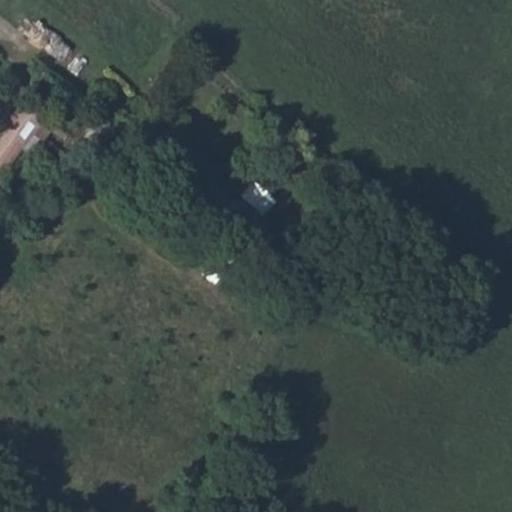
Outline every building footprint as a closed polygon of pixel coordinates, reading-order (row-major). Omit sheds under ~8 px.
[(50,126),(4,91),(0,96),(0,174),(21,148),(25,151),(35,137),(39,140),(50,126)] [(109,129),(98,120),(81,143),(92,151),(109,129)] [(154,136),(138,154),(177,187),(192,168),(154,136)] [(242,193),(264,213),(277,199),(256,178),(242,193)] [(275,234),(231,198),(214,219),(259,255),(275,234)]
